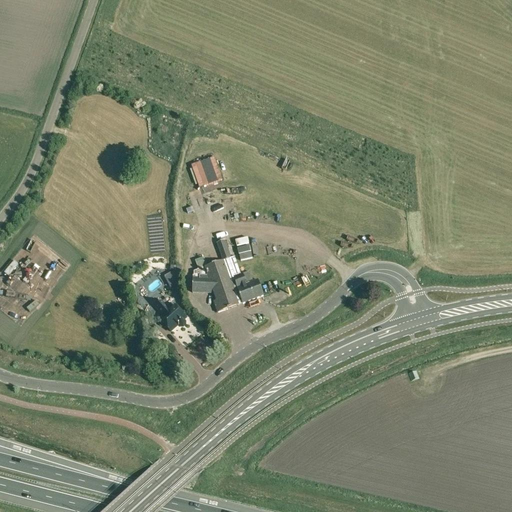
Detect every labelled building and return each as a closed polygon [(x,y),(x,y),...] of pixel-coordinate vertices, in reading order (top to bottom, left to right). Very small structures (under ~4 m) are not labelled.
[(208,267),(199,270),(193,272),(193,276),(192,276),(192,293),(213,294),(216,301),(213,302),(217,313),(250,301),(241,275),(235,257),(236,257),(230,239),(217,244),(222,262),(208,267)] [(199,270),(208,267),(205,260),(196,264),(199,270)] [(172,292),(182,287),(182,272),(174,271),(164,277),(172,292)] [(241,275),(250,301),(263,296),(257,281),(253,282),(250,272),(241,275)] [(43,285),(35,287),(37,295),(45,294),(43,285)] [(162,303),(156,307),(164,316),(160,320),(171,332),(179,325),(181,327),(183,327),(186,325),(186,323),(184,321),(185,320),(180,314),(181,312),(176,306),(169,311),(162,303)]
